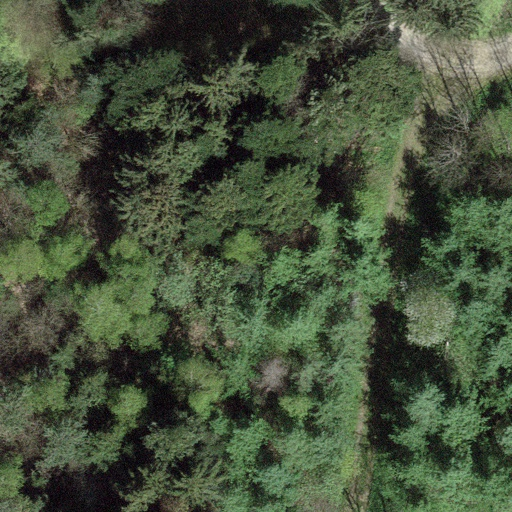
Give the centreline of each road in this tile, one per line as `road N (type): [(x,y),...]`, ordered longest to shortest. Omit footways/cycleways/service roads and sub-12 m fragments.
road 1 (track): [(362,511),(410,159),(440,47)]
road 2 (track): [(511,41),(482,50),(440,47),(388,0)]
